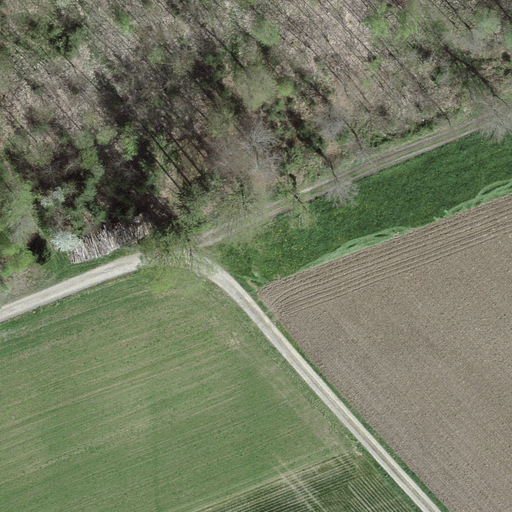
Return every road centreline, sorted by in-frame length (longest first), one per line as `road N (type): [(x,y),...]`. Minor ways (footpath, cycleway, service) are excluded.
road 1 (track): [(0,323),(161,262),(222,279),(436,511)]
road 2 (track): [(511,105),(182,244),(161,262)]
